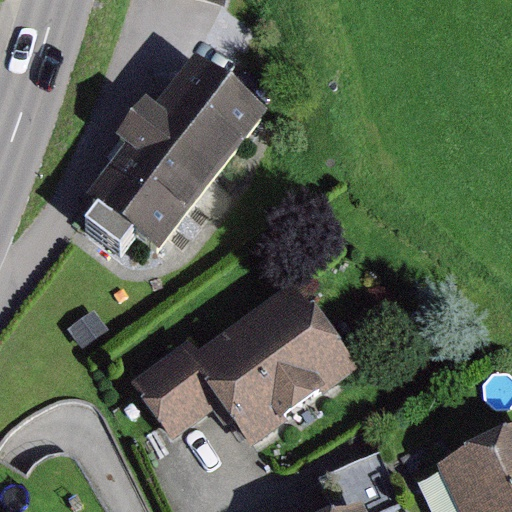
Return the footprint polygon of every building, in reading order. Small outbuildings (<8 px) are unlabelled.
[(229,0),(176,0),(227,11),(229,0)] [(269,120),(197,65),(158,116),(148,109),(120,146),(130,154),(90,205),(161,260),(269,120)] [(193,347),(135,389),(174,443),(223,409),(253,450),(359,374),(298,288),(200,357),(193,347)] [(511,511),(511,439),(441,473),(459,511),(511,511)] [(333,511),(394,511),(407,506),(382,455),(320,485),(333,511)]
